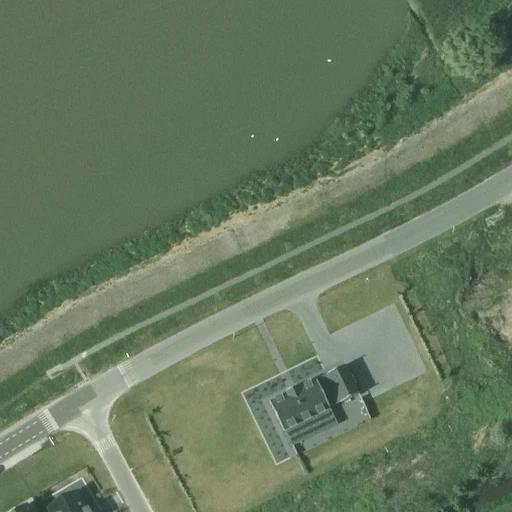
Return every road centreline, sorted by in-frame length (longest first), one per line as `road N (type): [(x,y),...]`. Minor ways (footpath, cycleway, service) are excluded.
road 1 (tertiary): [(77,402),(511,184)]
road 2 (unclassified): [(138,511),(77,402)]
